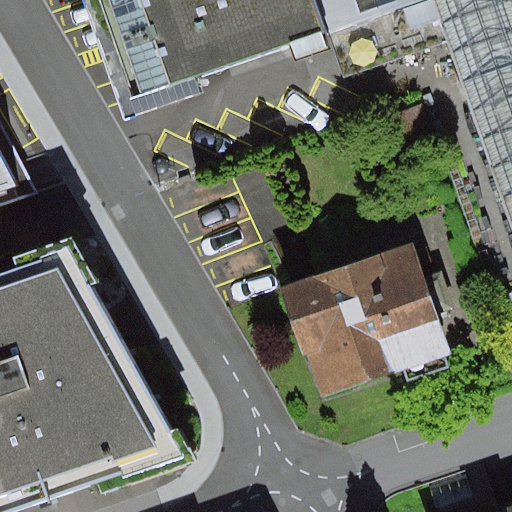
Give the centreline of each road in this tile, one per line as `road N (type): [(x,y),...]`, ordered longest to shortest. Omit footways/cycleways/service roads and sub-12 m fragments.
road 1 (residential): [(7,0),(297,486)]
road 2 (residential): [(511,425),(366,474),(297,486)]
